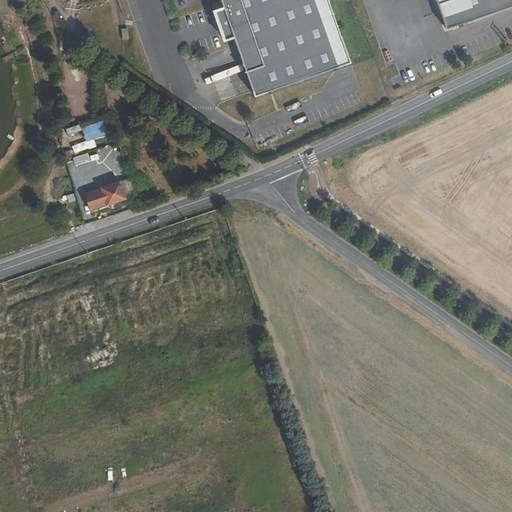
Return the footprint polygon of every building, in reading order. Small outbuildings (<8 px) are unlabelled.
[(345,68),(323,0),(217,0),(221,11),(212,14),(220,43),(230,41),(250,99),(345,68)] [(511,0),(435,0),(446,30),(511,6),(511,0)] [(335,110),(359,102),(355,92),(332,100),(335,110)] [(158,103),(133,112),(136,120),(153,114),(154,117),(160,115),(158,103)] [(84,140),(106,136),(104,121),(82,125),(84,140)] [(100,190),(83,195),(88,210),(105,204),(105,205),(133,196),(128,179),(100,188),(100,190)] [(152,179),(147,181),(149,187),(137,191),(141,205),(144,205),(158,200),(154,186),(153,185),(152,179)] [(157,184),(153,185),(154,186),(158,200),(160,200),(175,194),(170,179),(157,184)] [(74,193),(67,195),(69,203),(76,200),(74,193)] [(222,210),(147,236),(155,255),(229,230),(222,210)] [(114,247),(136,304),(153,298),(166,285),(155,255),(147,236),(114,247)] [(86,256),(108,315),(136,304),(114,247),(86,256)] [(66,262),(86,322),(87,323),(108,315),(86,256),(66,262)] [(45,293),(56,324),(86,322),(66,262),(37,271),(45,293)] [(17,278),(19,285),(23,293),(38,288),(40,295),(45,293),(37,271),(17,278)] [(171,293),(187,343),(248,325),(232,275),(171,293)] [(8,281),(11,288),(19,285),(17,278),(8,281)] [(104,326),(57,340),(63,361),(110,347),(104,326)] [(256,344),(26,415),(32,434),(261,362),(256,344)] [(257,383),(28,454),(40,493),(269,421),(257,383)] [(6,422),(0,423),(0,443),(11,440),(6,422)] [(230,511),(235,511),(223,471),(93,511),(230,511)]
